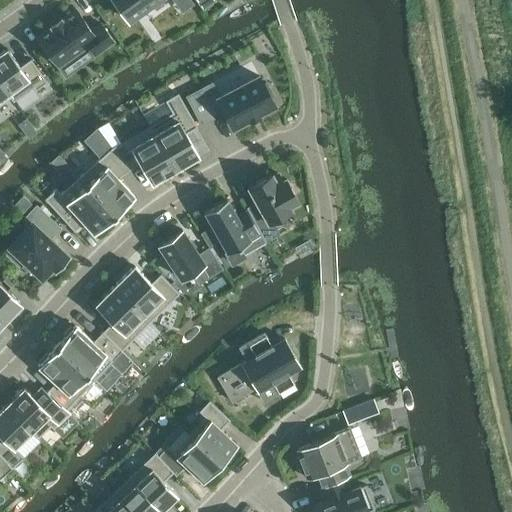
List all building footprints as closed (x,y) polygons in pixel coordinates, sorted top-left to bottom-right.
[(114,0),(129,20),(156,0),(114,0)] [(87,45),(94,55),(114,41),(101,23),(91,30),(76,9),(62,19),(61,18),(50,25),(51,26),(37,37),(58,66),(87,45)] [(0,81),(11,96),(10,97),(13,101),(33,87),(19,67),(20,66),(7,48),(0,53),(0,81)] [(19,67),(33,87),(35,90),(47,81),(31,58),(20,66),(19,67)] [(205,103),(196,89),(184,96),(200,124),(213,117),(210,113),(221,107),(231,125),(247,116),(247,117),(258,111),(257,110),(273,101),(271,98),(274,96),(266,83),(263,85),(256,73),(215,97),(205,103)] [(0,104),(10,97),(11,96),(0,81),(0,104)] [(172,112),(150,125),(175,169),(199,155),(186,133),(197,126),(178,92),(165,100),(172,112)] [(108,121),(98,127),(105,137),(114,131),(108,121)] [(175,169),(150,125),(112,146),(129,170),(139,162),(151,183),(175,169)] [(80,176),(114,214),(134,195),(118,178),(129,170),(112,146),(80,176)] [(249,185),(260,206),(249,212),(265,241),(279,233),(272,221),(291,211),(288,206),(298,200),(286,179),(283,181),(279,174),(272,178),(270,174),(249,185)] [(94,232),(114,214),(80,176),(61,195),(55,189),(44,198),(74,231),(84,222),(94,232)] [(23,195),(17,201),(26,209),(32,203),(23,195)] [(236,215),(227,198),(204,210),(227,252),(239,245),(244,253),(265,242),(247,209),(236,215)] [(41,204),(38,207),(44,212),(47,209),(41,204)] [(37,205),(25,218),(31,224),(10,247),(11,248),(6,254),(19,266),(24,260),(42,277),(52,266),(56,269),(68,256),(49,239),(60,227),(44,212),(38,207),(37,205)] [(210,227),(201,232),(208,244),(217,239),(210,227)] [(181,278),(191,271),(203,263),(211,275),(222,267),(209,247),(199,254),(182,229),(159,244),(159,245),(164,253),(165,254),(162,257),(171,270),(174,268),(181,278)] [(159,245),(152,250),(157,258),(164,253),(159,245)] [(134,265),(114,285),(151,321),(179,292),(160,273),(151,282),(134,265)] [(9,273),(3,280),(11,287),(17,281),(9,273)] [(0,283),(0,317),(4,322),(20,304),(21,303),(0,283)] [(112,321),(102,331),(121,350),(151,321),(114,285),(95,304),(112,321)] [(121,350),(102,331),(92,341),(75,325),(73,327),(71,325),(63,334),(65,336),(56,345),(94,380),(95,379),(121,350)] [(294,383),(288,373),(300,365),(290,347),(286,350),(281,342),(285,339),(284,338),(271,345),(264,332),(239,347),(247,360),(218,377),(232,401),(247,392),(245,390),(254,384),(257,391),(272,382),(278,392),(294,383)] [(68,408),(94,380),(56,345),(48,354),(46,352),(38,361),(40,363),(38,365),(55,381),(48,389),(68,408)] [(67,409),(68,408),(48,389),(46,392),(48,393),(39,402),(24,386),(8,402),(41,435),(50,426),(53,428),(69,412),(67,409)] [(189,434),(220,462),(237,443),(221,429),(230,419),(209,400),(199,411),(205,417),(189,434)] [(0,440),(0,455),(11,468),(24,457),(16,448),(31,432),(38,438),(41,435),(8,402),(0,409),(0,435),(2,438),(0,440)] [(354,406),(342,411),(347,422),(358,417),(354,406)] [(316,477),(321,488),(351,476),(346,465),(362,459),(350,428),(332,436),(332,437),(297,451),(300,459),(296,460),(301,474),(305,472),(308,480),(316,477)] [(217,465),(220,462),(189,434),(173,451),(167,446),(158,455),(158,456),(173,472),(176,475),(186,464),(203,480),(207,476),(209,479),(219,467),(217,465)] [(164,480),(173,472),(158,456),(158,455),(155,451),(129,476),(160,510),(177,494),(164,480)] [(0,477),(11,468),(0,455),(0,477)] [(113,491),(132,511),(158,511),(160,510),(129,476),(113,491)] [(325,500),(316,503),(318,506),(312,508),(313,511),(364,511),(374,508),(365,484),(348,490),(344,481),(321,490),(325,500)] [(97,506),(103,511),(132,511),(113,491),(112,492),(97,506)]
